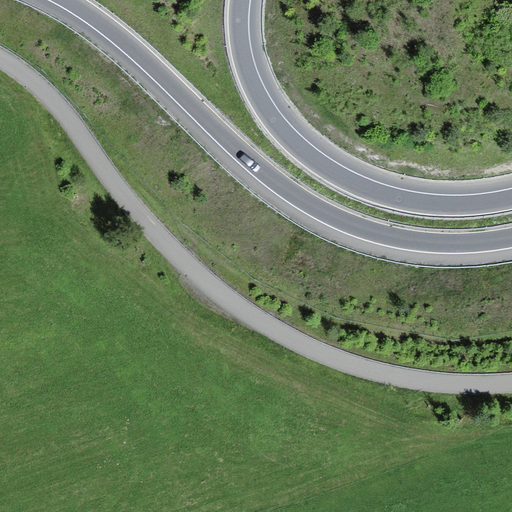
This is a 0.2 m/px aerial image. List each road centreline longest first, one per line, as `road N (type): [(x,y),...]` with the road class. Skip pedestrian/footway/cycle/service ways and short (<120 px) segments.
road 1 (track): [(0,58),(44,91),(167,245),(259,321),(370,370),(511,383)]
road 2 (motorway): [(66,0),(117,35),(256,166),(318,209),(412,240),(511,237)]
road 3 (motorway): [(511,198),(415,202),(359,186),(312,159),(274,123),(250,82),(239,0)]
